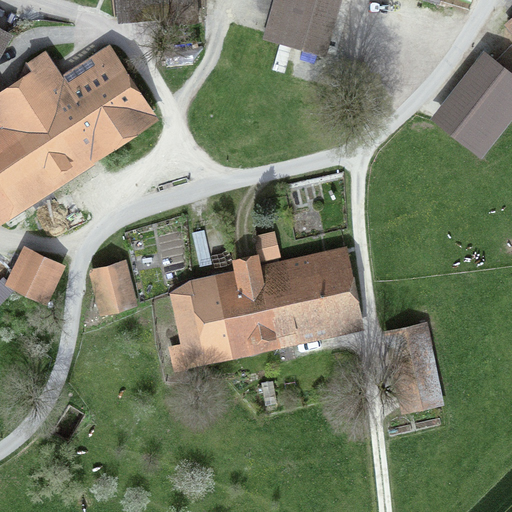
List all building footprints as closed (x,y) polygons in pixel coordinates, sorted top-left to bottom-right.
[(116,0),(118,19),(167,14),(168,22),(197,20),(195,0),(116,0)] [(281,0),(271,39),(315,51),(328,0),(281,0)] [(0,50),(12,31),(0,24),(0,50)] [(0,215),(4,221),(40,196),(34,186),(92,146),(94,150),(148,114),(112,60),(54,98),(42,80),(57,70),(45,52),(30,62),(36,71),(22,80),(21,85),(2,97),(4,99),(2,100),(0,95),(0,215)] [(511,76),(491,60),(441,123),(476,151),(511,105),(511,76)] [(257,231),(263,259),(282,255),(276,227),(257,231)] [(31,256),(17,285),(39,295),(53,266),(31,256)] [(340,263),(260,280),(256,260),(237,264),(242,284),(176,298),(185,342),(171,345),(176,367),(191,367),(187,351),(351,316),(340,263)] [(98,271),(105,309),(129,303),(122,266),(98,271)] [(436,401),(421,328),(391,334),(407,408),(436,401)]
